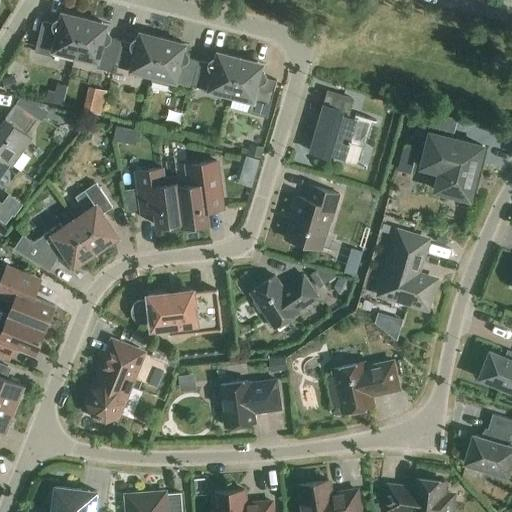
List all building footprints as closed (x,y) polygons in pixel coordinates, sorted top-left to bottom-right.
[(53,51),(75,56),(85,19),(62,13),(60,21),(58,21),(57,21),(56,22),(55,23),(54,23),(54,24),(43,21),(35,52),(51,57),(53,51)] [(96,68),(113,72),(121,41),(111,38),(111,37),(110,36),(110,35),(110,34),(109,33),(108,33),(107,32),(106,32),(108,24),(85,19),(75,56),(98,62),(96,68)] [(114,66),(153,76),(163,38),(140,33),(138,40),(137,40),(136,40),(134,41),(134,42),(133,42),(132,43),(132,44),(121,41),(113,72),(114,66)] [(174,88),(191,92),(198,61),(187,58),(187,57),(187,56),(187,55),(186,54),(185,53),(184,52),(186,44),(163,38),(153,76),(176,82),(174,88)] [(192,86),(231,96),(241,58),(218,52),(216,60),(214,60),(213,61),(211,61),(211,62),(210,63),(210,64),(198,61),(191,92),(192,86)] [(263,64),(241,58),(231,96),(253,102),(250,113),(267,117),(276,81),(265,78),(265,76),(264,73),(261,72),(263,64)] [(18,89),(14,76),(2,80),(5,92),(18,89)] [(86,99),(83,110),(102,115),(105,103),(86,99)] [(0,122),(0,155),(12,164),(32,136),(28,133),(38,118),(16,103),(1,124),(0,122)] [(310,151),(329,157),(330,155),(345,159),(350,144),(351,142),(364,146),(371,121),(376,122),(377,121),(356,115),(354,119),(342,115),(343,111),(329,107),(324,124),(319,122),(310,151)] [(452,175),(448,194),(469,199),(483,146),(430,133),(421,167),(452,175)] [(261,159),(264,149),(251,145),(248,155),(261,159)] [(397,171),(411,175),(416,151),(403,149),(397,171)] [(12,164),(0,155),(0,176),(10,163),(12,164)] [(247,156),(242,173),(255,177),(260,160),(247,156)] [(178,183),(177,183),(183,227),(209,223),(207,213),(223,210),(217,161),(201,163),(201,167),(188,169),(190,186),(178,187),(178,183)] [(183,227),(177,183),(165,185),(163,168),(135,172),(141,216),(155,214),(157,226),(182,223),(182,227),(183,227)] [(86,213),(75,220),(96,250),(117,236),(102,214),(113,207),(96,183),(76,197),(86,213)] [(295,214),(288,240),(295,242),(294,245),(306,248),(307,245),(319,249),(331,207),(335,208),(340,194),(311,186),(307,199),(297,196),(292,213),(295,214)] [(137,211),(135,191),(125,192),(127,205),(129,205),(130,212),(137,211)] [(16,214),(0,202),(0,219),(6,224),(12,215),(14,216),(16,214)] [(96,250),(75,220),(64,228),(61,224),(34,242),(23,235),(14,248),(39,265),(48,251),(60,243),(75,265),(96,250)] [(388,233),(391,227),(384,224),(382,231),(388,233)] [(417,275),(427,240),(399,232),(380,294),(427,308),(435,280),(417,275)] [(0,296),(13,302),(8,315),(45,330),(55,306),(34,297),(41,279),(7,265),(0,282),(0,296)] [(250,292),(255,298),(254,302),(260,312),(264,313),(275,328),(299,311),(298,310),(318,297),(304,275),(284,289),(275,276),(250,292)] [(348,295),(352,286),(347,279),(338,280),(334,288),(339,295),(348,295)] [(149,299),(144,300),(142,301),(140,304),(139,306),(138,308),(138,309),(138,311),(138,312),(139,314),(139,316),(139,317),(140,318),(141,319),(142,321),(143,321),(145,322),(146,323),(152,323),(152,328),(168,326),(169,336),(222,330),(217,290),(193,293),(193,291),(149,296),(149,299)] [(384,309),(379,320),(402,330),(407,319),(384,309)] [(36,354),(45,330),(8,315),(0,311),(0,354),(1,355),(11,359),(16,346),(36,354)] [(94,415),(106,420),(118,415),(124,402),(119,392),(129,388),(143,353),(113,341),(106,357),(110,365),(102,368),(97,380),(101,387),(93,390),(88,402),(94,415)] [(479,378),(511,391),(511,360),(490,351),(489,354),(486,353),(482,364),(484,365),(479,378)] [(288,370),(286,356),(269,359),(271,373),(288,370)] [(333,369),(342,412),(374,406),(371,395),(399,389),(393,361),(365,367),(364,362),(333,369)] [(0,402),(14,408),(19,397),(21,398),(26,386),(0,376),(0,372),(3,365),(0,363),(0,402)] [(221,385),(227,427),(255,423),(253,413),(281,409),(277,380),(249,384),(249,381),(221,385)] [(10,419),(14,408),(0,402),(0,428),(8,431),(12,420),(10,419)] [(490,429),(487,439),(473,435),(465,463),(507,475),(511,457),(511,446),(508,446),(511,435),(511,434),(511,419),(493,414),(488,429),(490,429)] [(454,511),(457,493),(444,491),(445,482),(415,478),(414,488),(389,485),(385,511),(388,511),(454,511)] [(302,504),(299,508),(299,511),(360,511),(357,490),(331,494),(329,480),(299,485),(302,504)] [(94,511),(97,492),(56,486),(55,492),(52,493),(49,495),(47,497),(47,501),(48,504),(50,506),(53,508),(52,511),(94,511)] [(214,492),(215,511),(272,511),(272,502),(246,504),(245,490),(214,492)] [(126,495),(127,511),(182,511),(181,493),(166,494),(166,492),(126,495)]
